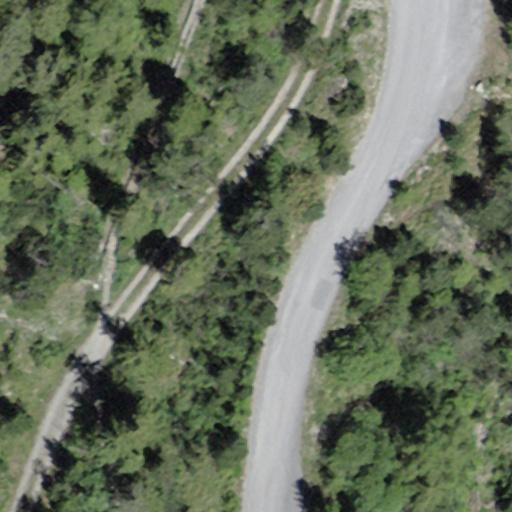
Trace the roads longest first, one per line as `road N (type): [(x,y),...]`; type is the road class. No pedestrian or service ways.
road 1 (track): [(7,511),(91,351),(270,89),(306,0)]
road 2 (unclassified): [(402,0),(377,135),(316,256),(275,409),(267,511)]
